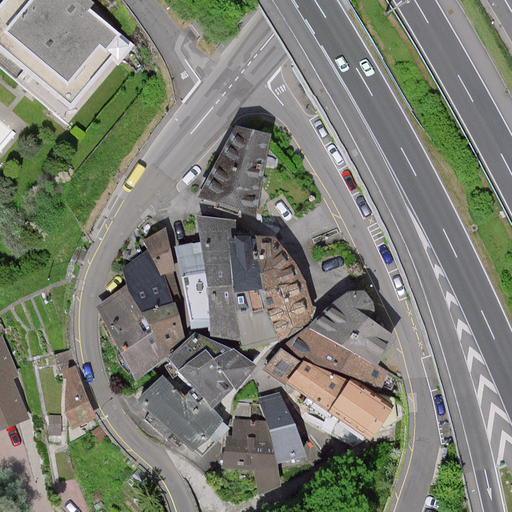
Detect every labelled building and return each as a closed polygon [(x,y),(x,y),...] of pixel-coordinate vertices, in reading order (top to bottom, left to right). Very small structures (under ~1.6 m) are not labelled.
[(9,0),(0,11),(0,45),(74,105),(112,58),(119,64),(136,43),(95,10),(99,5),(92,0),(9,0)] [(273,136),(234,127),(202,200),(256,221),(273,136)] [(228,215),(199,214),(205,240),(215,295),(217,331),(219,343),(247,345),(235,241),(228,215)] [(171,226),(146,237),(151,254),(162,281),(184,275),(176,243),(171,226)] [(205,240),(176,243),(184,275),(197,332),(217,331),(215,295),(205,240)] [(280,240),(261,241),(271,305),(284,344),(288,349),(317,333),(329,323),(327,305),(315,281),(294,252),(280,240)] [(261,241),(235,241),(247,345),(248,356),(284,344),(271,305),(261,241)] [(125,275),(128,288),(151,322),(174,357),(183,353),(197,332),(184,275),(162,281),(151,254),(125,275)] [(128,288),(103,309),(142,386),(174,357),(151,322),(128,288)] [(396,338),(352,303),(329,323),(317,333),(381,368),(396,338)] [(234,401),(259,370),(248,356),(247,345),(219,343),(217,331),(197,332),(183,353),(184,358),(179,366),(199,388),(224,415),(234,401)] [(379,396),(381,368),(317,333),(288,349),(363,388),(379,396)] [(18,377),(0,338),(0,434),(30,420),(12,382),(18,377)] [(363,388),(288,349),(267,369),(293,392),(371,440),(391,410),(363,388)] [(75,366),(67,370),(66,414),(73,429),(96,418),(75,366)] [(170,377),(141,399),(150,412),(146,422),(182,453),(190,446),(204,459),(233,428),(228,426),(229,422),(224,415),(199,388),(187,395),(170,377)] [(282,391),(258,400),(267,419),(273,434),(275,457),(275,466),(301,461),(300,426),(282,391)] [(252,403),(234,401),(233,428),(230,452),(275,457),(273,434),(267,419),(252,420),(252,403)]
